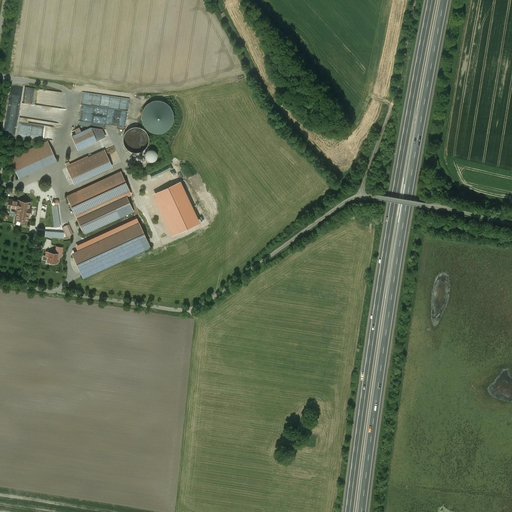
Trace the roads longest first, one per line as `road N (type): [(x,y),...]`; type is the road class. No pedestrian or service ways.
road 1 (unclassified): [(0,282),(184,310),(358,193),(511,224)]
road 2 (motorway): [(362,511),(444,0)]
road 3 (motorway): [(431,0),(350,511)]
